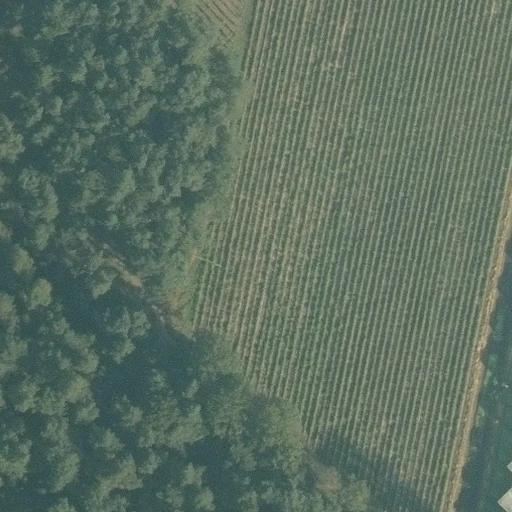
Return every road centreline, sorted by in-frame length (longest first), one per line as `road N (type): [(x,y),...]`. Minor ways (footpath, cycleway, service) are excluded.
road 1 (track): [(0,130),(162,347)]
road 2 (track): [(162,347),(202,359),(342,511)]
road 3 (track): [(0,220),(94,347),(112,357),(162,347)]
